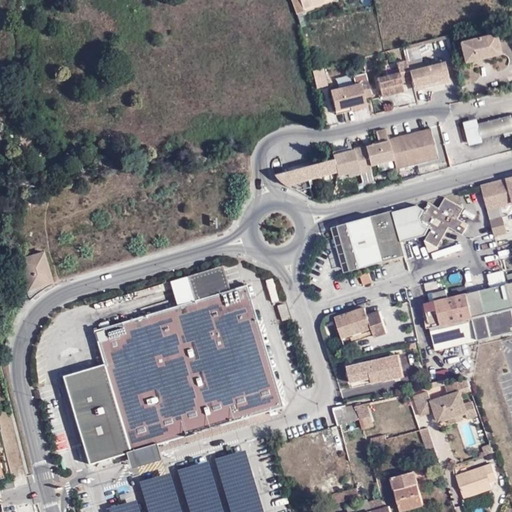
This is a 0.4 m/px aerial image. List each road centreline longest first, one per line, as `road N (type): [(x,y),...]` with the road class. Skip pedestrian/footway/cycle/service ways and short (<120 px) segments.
road 1 (residential): [(53,511),(18,357),(31,321),(57,297),(218,246)]
road 2 (residential): [(263,180),(264,146),(285,135),(338,133),(400,113),(448,115)]
road 3 (residential): [(303,312),(474,256)]
road 4 (residential): [(338,211),(511,164)]
